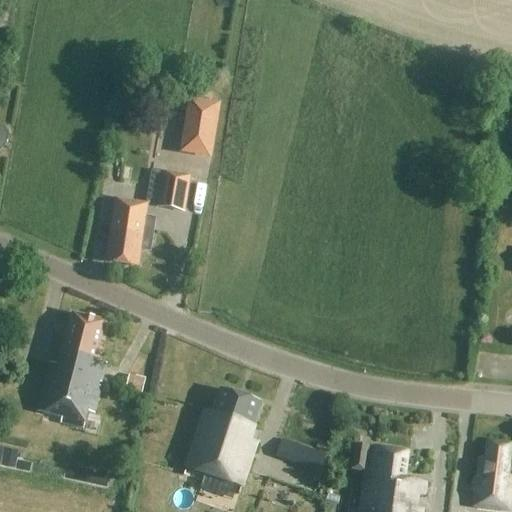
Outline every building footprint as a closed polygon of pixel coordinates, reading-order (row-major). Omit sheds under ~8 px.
[(158,207),(183,211),(188,176),(163,173),(158,207)] [(154,220),(144,219),(146,205),(115,200),(106,263),(137,268),(139,252),(149,253),(154,220)] [(48,366),(36,413),(52,417),(63,419),(61,424),(63,425),(89,320),(70,315),(57,368),(48,366)] [(93,414),(105,365),(99,363),(108,325),(89,320),(63,425),(82,430),(87,412),(93,414)] [(145,380),(129,376),(125,391),(141,395),(145,380)] [(195,495),(190,511),(194,511),(232,511),(255,444),(248,442),(261,404),(219,390),(211,414),(204,412),(178,489),(195,495)] [(299,460),(303,448),(281,440),(277,453),(299,460)] [(480,459),(475,507),(511,511),(511,478),(506,478),(509,445),(488,443),(486,459),(480,459)] [(354,446),(351,472),(364,474),(358,511),(421,511),(416,508),(417,498),(423,497),(425,484),(403,481),(406,453),(354,446)] [(267,485),(267,500),(289,500),(289,485),(267,485)] [(305,491),(301,509),(312,511),(314,511),(318,494),(305,491)]
